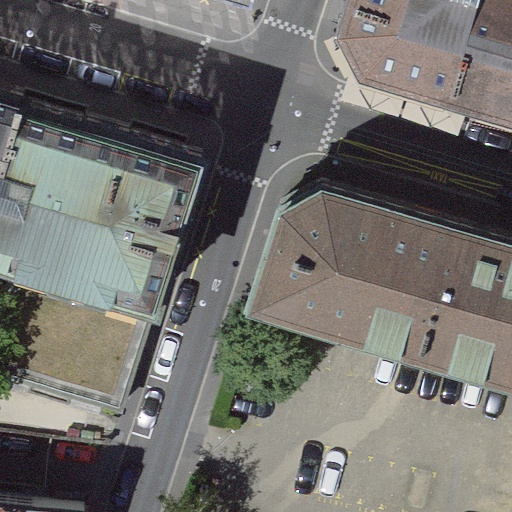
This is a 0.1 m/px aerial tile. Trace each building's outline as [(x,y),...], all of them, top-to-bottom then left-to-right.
[(156,0),(251,28),(259,0),(156,0)] [(511,0),(342,0),(337,19),(360,64),(511,108),(511,0)] [(0,118),(11,80),(14,70),(0,65),(0,118)] [(11,80),(0,118),(0,260),(25,269),(0,354),(0,367),(126,413),(209,149),(11,80)] [(511,375),(511,227),(331,175),(288,198),(255,301),(511,375)] [(0,511),(91,511),(93,505),(0,496),(0,511)]
